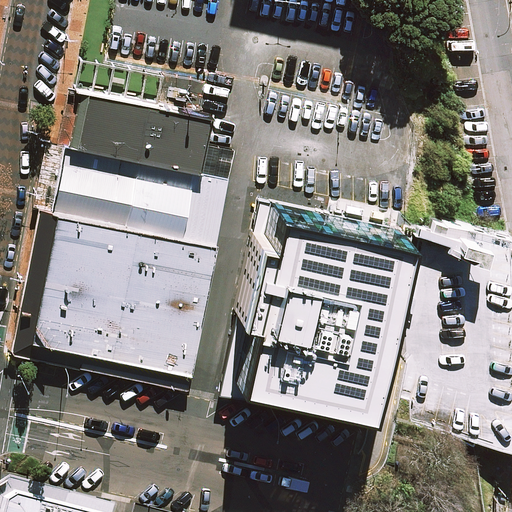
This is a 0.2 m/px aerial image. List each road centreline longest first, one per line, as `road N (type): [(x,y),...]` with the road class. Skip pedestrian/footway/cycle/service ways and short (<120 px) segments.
road 1 (unknown): [(381,65),(398,126),(396,166),(251,141),(236,37)]
road 2 (unclassified): [(104,426),(156,423),(323,462),(312,511)]
road 3 (unclassified): [(39,0),(0,201)]
road 4 (unknown): [(381,65),(236,37)]
road 5 (unclassified): [(511,142),(485,0)]
road 6 (unclassified): [(252,511),(189,497),(146,452)]
